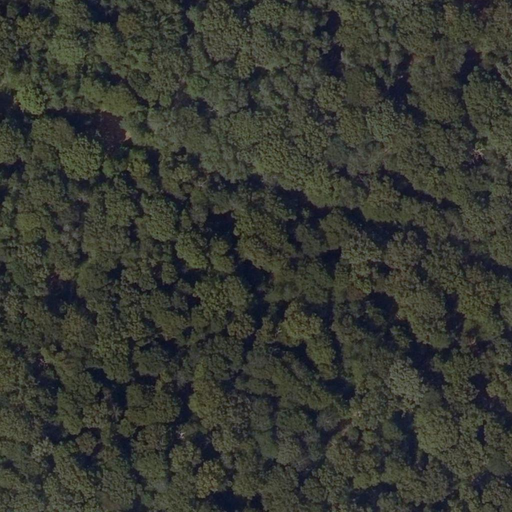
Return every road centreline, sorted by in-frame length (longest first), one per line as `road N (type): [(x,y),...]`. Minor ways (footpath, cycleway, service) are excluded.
road 1 (track): [(511,258),(0,103)]
road 2 (track): [(37,511),(115,0)]
